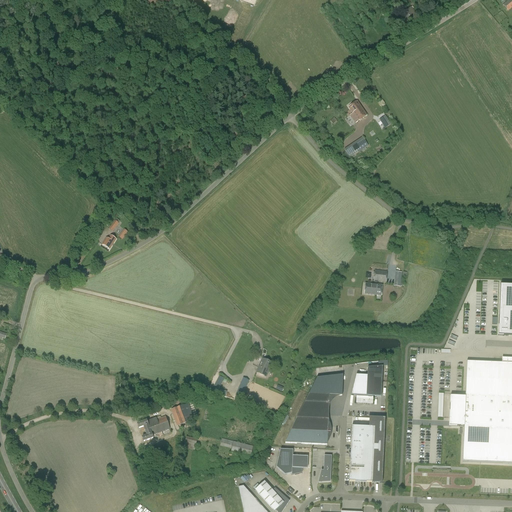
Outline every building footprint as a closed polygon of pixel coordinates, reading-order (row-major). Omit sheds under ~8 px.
[(508,12),(511,8),(511,1),(511,0),(508,0),(503,5),(508,12)] [(417,14),(411,7),(403,13),(409,20),(417,14)] [(357,102),(348,107),(353,114),(350,116),(352,119),(355,117),(358,121),(367,116),(357,102)] [(385,116),(380,120),(385,128),(390,124),(385,116)] [(352,144),(348,148),(344,150),(349,158),(354,155),(358,153),(360,155),(370,148),(363,137),(352,144)] [(106,227),(109,229),(108,230),(112,232),(119,223),(113,220),(110,224),(110,223),(106,227)] [(138,233),(134,226),(130,228),(135,235),(138,233)] [(123,229),(118,237),(122,239),(127,232),(123,229)] [(111,236),(109,240),(107,238),(102,245),(109,250),(114,243),(116,239),(111,236)] [(374,281),(374,285),(365,284),(364,294),(381,296),(382,286),(377,285),(378,282),(386,283),(387,272),(375,271),(374,281)] [(511,286),(500,286),(498,336),(511,336),(511,286)] [(476,326),(486,327),(486,307),(482,307),(482,306),(477,306),(476,308),(476,323),(476,326)] [(256,373),(266,377),(272,363),(262,359),(256,373)] [(449,426),(464,427),(463,462),(511,464),(511,364),(467,362),(465,397),(450,396),(449,426)] [(367,376),(367,381),(382,382),(382,366),(368,368),(368,370),(367,376)] [(317,378),(309,394),(329,395),(342,396),(343,375),(317,378)] [(367,376),(356,375),(351,395),(363,396),(363,397),(357,397),(357,403),(366,403),(367,381),(367,376)] [(245,395),(243,395),(249,381),(243,378),(235,396),(243,399),(245,395)] [(367,381),(366,403),(372,403),(372,397),(370,397),(370,396),(381,397),(382,382),(367,381)] [(329,395),(309,394),(305,402),(329,403),(329,395)] [(297,418),(285,443),(327,445),(327,438),(330,438),(330,427),(328,427),(328,419),(329,403),(305,402),(297,418)] [(177,427),(195,420),(189,404),(171,410),(177,427)] [(209,421),(213,406),(207,405),(203,420),(209,421)] [(170,429),(165,417),(157,420),(156,418),(147,421),(147,420),(137,424),(139,429),(143,427),(146,436),(142,437),(144,442),(153,438),(152,436),(170,429)] [(351,426),(350,454),(383,455),(384,418),(368,417),(367,427),(351,426)] [(197,440),(186,437),(183,448),(195,450),(197,440)] [(233,449),(232,452),(252,457),(254,447),(223,439),(221,446),(233,449)] [(292,473),(292,456),(293,450),(280,450),(276,467),(285,475),(292,473)] [(383,456),(350,454),(349,482),(382,483),(383,456)] [(292,456),(292,473),(291,475),(302,473),(302,469),(307,469),(308,457),(292,456)] [(322,470),(321,470),(318,483),(321,482),(330,482),(331,456),(324,456),(323,470),(323,471),(322,471),(322,470)] [(272,491),(264,482),(255,491),(274,511),(275,510),(277,511),(281,511),(289,501),(275,489),(272,491)] [(243,511),(265,511),(256,501),(243,486),(238,487),(243,511)]
